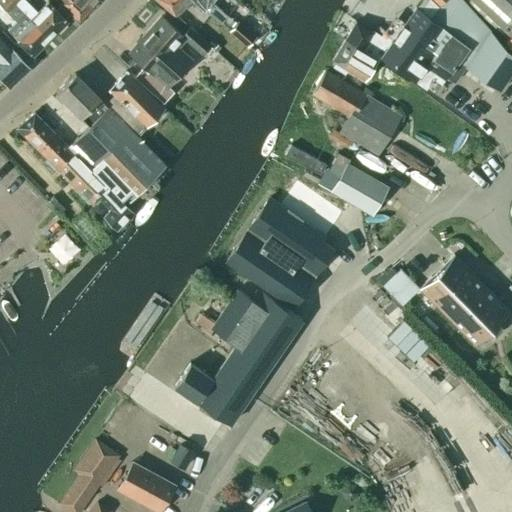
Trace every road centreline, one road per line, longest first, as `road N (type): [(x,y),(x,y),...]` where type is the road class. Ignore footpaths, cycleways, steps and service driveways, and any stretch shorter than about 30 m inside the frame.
road 1 (residential): [(192,511),(248,414),(350,273),(455,194),(511,245)]
road 2 (unknown): [(330,300),(445,416)]
road 3 (tertiary): [(0,111),(113,0)]
